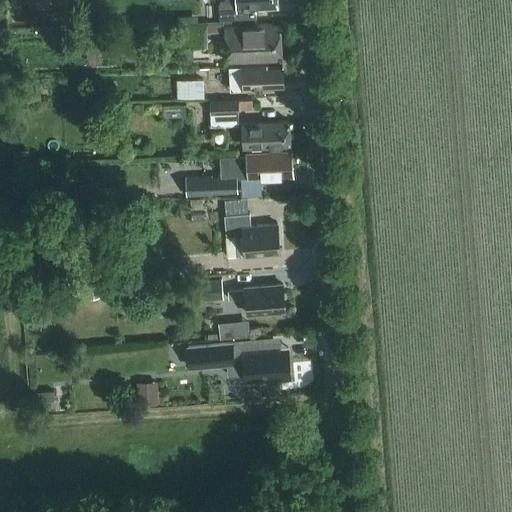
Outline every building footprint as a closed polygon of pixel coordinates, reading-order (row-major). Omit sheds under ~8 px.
[(256,20),(256,9),(255,7),(278,6),(277,0),(222,0),(219,3),(220,21),(227,21),(228,22),(256,20)] [(206,30),(211,30),(227,29),(229,60),(282,58),(280,23),(228,26),(228,22),(227,21),(220,21),(179,23),(181,62),(191,62),(190,50),(208,49),(206,30)] [(269,85),(283,84),(282,66),(268,67),(268,64),(230,66),(231,89),(269,87),(269,85)] [(178,98),(204,96),(203,78),(177,80),(178,98)] [(27,87),(27,101),(39,101),(38,87),(27,87)] [(239,125),(238,98),(210,100),(211,127),(239,125)] [(244,147),(291,144),(289,120),(242,123),(244,147)] [(292,151),(247,153),(220,154),(221,176),(212,176),(212,174),(185,175),(186,197),(212,195),(212,193),(238,192),(237,177),(293,174),(292,151)] [(15,155),(15,163),(29,163),(29,155),(15,155)] [(36,182),(20,182),(20,199),(36,198),(36,182)] [(224,214),(226,236),(227,257),(280,252),(277,223),(251,225),(249,212),(224,214)] [(17,218),(18,244),(68,242),(66,215),(17,218)] [(190,266),(169,267),(170,279),(190,278),(190,266)] [(203,300),(224,299),(222,280),(201,282),(203,300)] [(163,282),(152,282),(153,297),(163,296),(163,282)] [(247,313),(285,310),(283,284),(245,287),(245,288),(228,289),(229,299),(246,297),(247,313)] [(99,288),(81,289),(82,298),(100,297),(99,288)] [(44,290),(25,292),(25,304),(45,302),(44,290)] [(288,347),(243,351),(244,361),(234,362),(232,343),(188,346),(190,367),(227,363),(228,375),(245,374),(245,382),(258,381),(259,393),(278,392),(277,379),(291,378),(288,347)] [(158,403),(156,381),(137,382),(138,404),(158,403)]
